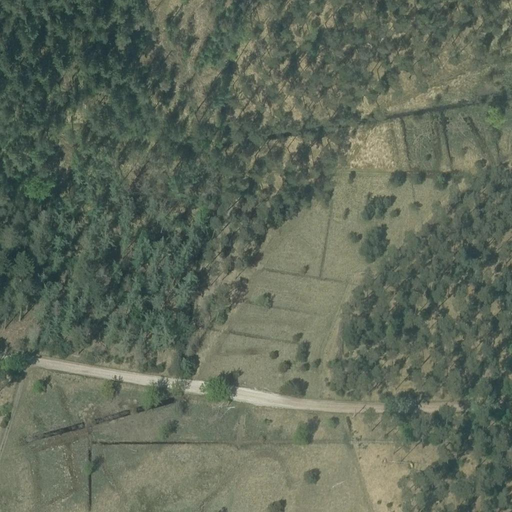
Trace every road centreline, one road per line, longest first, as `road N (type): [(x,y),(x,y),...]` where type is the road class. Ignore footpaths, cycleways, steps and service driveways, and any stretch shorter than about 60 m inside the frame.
road 1 (track): [(0,212),(28,189),(51,141),(69,128),(177,141),(235,171),(511,178)]
road 2 (track): [(511,405),(294,402),(0,354)]
